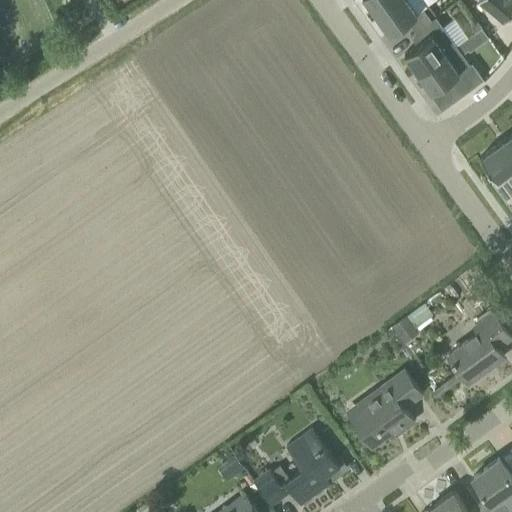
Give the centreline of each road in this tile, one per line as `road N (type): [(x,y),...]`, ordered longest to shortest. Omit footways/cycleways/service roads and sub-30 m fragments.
road 1 (unclassified): [(0,124),(198,0)]
road 2 (residential): [(421,148),(316,0)]
road 3 (residential): [(380,505),(511,412)]
road 4 (residential): [(511,274),(421,148)]
